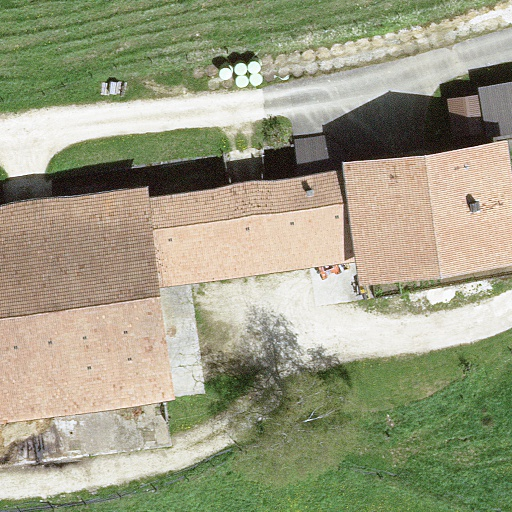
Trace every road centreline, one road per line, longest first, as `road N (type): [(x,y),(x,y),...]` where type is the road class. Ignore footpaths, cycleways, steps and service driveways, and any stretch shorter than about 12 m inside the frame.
road 1 (track): [(208,106),(416,68),(511,41)]
road 2 (track): [(208,106),(0,134)]
road 3 (track): [(511,295),(466,312),(350,329)]
